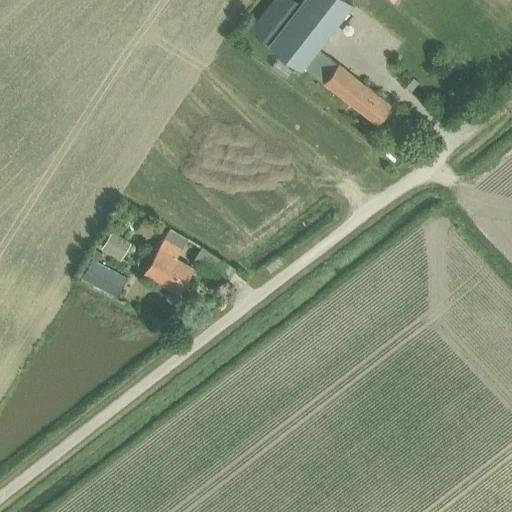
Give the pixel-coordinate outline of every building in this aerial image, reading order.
[(297,0),(271,0),(248,28),(265,42),(299,1),(297,0)] [(352,3),(350,2),(347,0),(302,0),(270,42),(302,67),(352,3)] [(390,103),(364,84),(320,49),(306,67),(376,121),(390,103)] [(176,257),(187,238),(170,228),(144,271),(178,291),(193,267),(176,257)] [(101,247),(120,258),(131,241),(111,229),(101,247)] [(82,277),(116,295),(126,276),(92,258),(82,277)]
